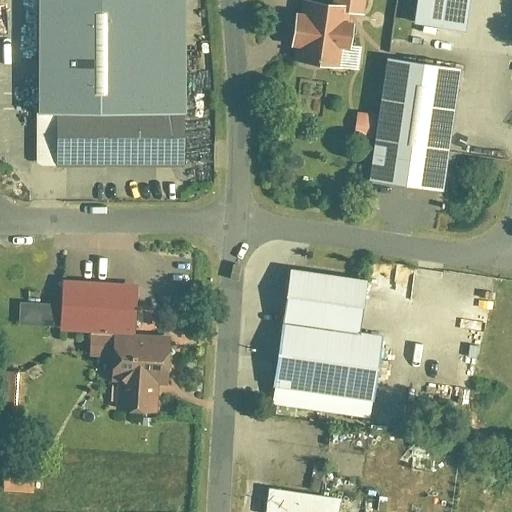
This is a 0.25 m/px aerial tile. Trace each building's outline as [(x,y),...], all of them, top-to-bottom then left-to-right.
[(32,0),(33,110),(52,110),(182,110),(182,0),(32,0)] [(295,44),(293,58),(336,65),(339,46),(346,47),(350,19),(342,18),(344,8),(345,2),(332,0),(329,0),(300,0),(299,8),(293,7),(287,43),(295,44)] [(345,2),(344,8),(363,11),(364,0),(332,0),(345,2)] [(418,0),(415,24),(464,31),(468,0),(418,0)] [(366,175),(440,186),(458,65),(385,54),(376,112),(372,137),(366,175)] [(354,134),(372,137),(376,112),(357,109),(354,134)] [(182,163),(182,110),(52,110),(52,163),(182,163)] [(281,319),(356,329),(363,274),(288,265),(281,319)] [(109,331),(134,332),(136,281),(60,278),(58,329),(87,331),(109,331)] [(16,322),(48,322),(48,303),(16,302),(16,322)] [(281,319),(271,404),(370,416),(380,332),(356,329),(281,319)] [(108,355),(109,331),(87,331),(86,354),(108,355)] [(134,332),(109,331),(108,355),(107,380),(116,380),(115,410),(154,411),(155,382),(167,383),(168,334),(134,332)] [(0,390),(22,391),(23,371),(0,370),(0,390)] [(0,492),(32,490),(31,470),(0,472),(0,492)] [(262,489),(259,511),(333,511),(335,495),(262,489)]
